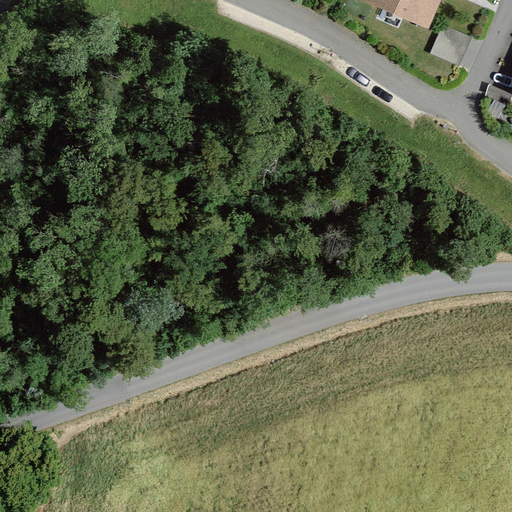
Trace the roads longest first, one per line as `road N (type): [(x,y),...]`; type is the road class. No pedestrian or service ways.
road 1 (tertiary): [(511,276),(360,302),(0,432)]
road 2 (residential): [(511,161),(315,28),(249,0)]
